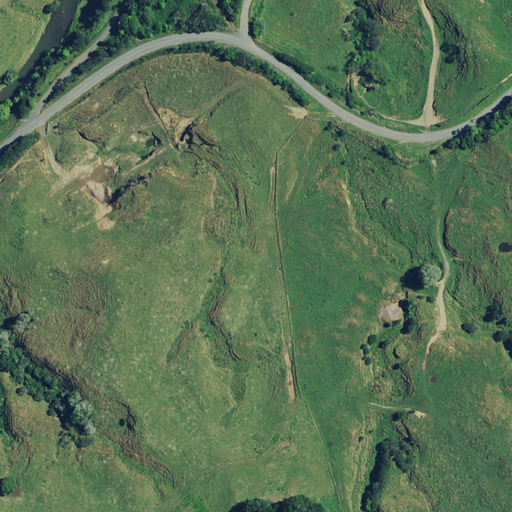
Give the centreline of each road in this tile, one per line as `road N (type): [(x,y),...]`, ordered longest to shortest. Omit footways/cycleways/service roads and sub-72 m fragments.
road 1 (unclassified): [(241,32),(383,127),(442,123),(511,78)]
road 2 (unclassified): [(0,128),(154,26),(195,22),(241,32)]
